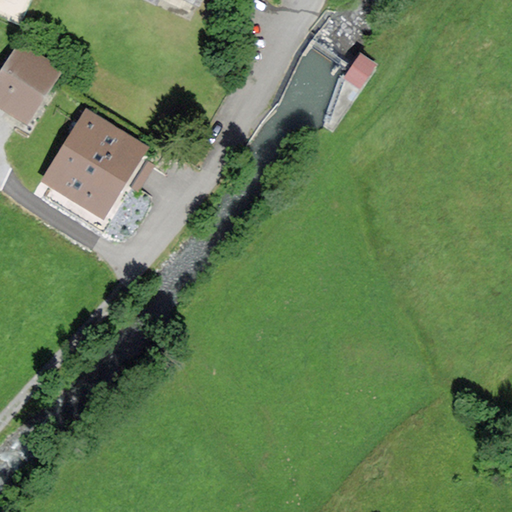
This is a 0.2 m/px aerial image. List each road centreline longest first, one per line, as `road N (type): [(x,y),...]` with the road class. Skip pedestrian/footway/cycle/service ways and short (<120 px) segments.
road 1 (residential): [(317,0),(139,261),(78,239),(0,171)]
road 2 (track): [(0,421),(139,261)]
